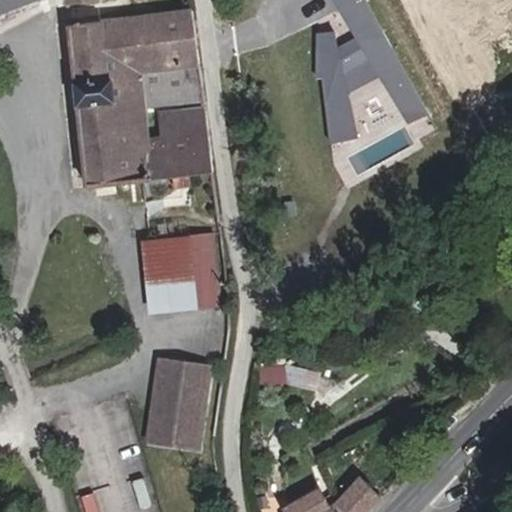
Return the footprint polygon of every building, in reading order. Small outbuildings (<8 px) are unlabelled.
[(0,0),(0,15),(38,0),(58,0),(59,7),(92,3),(91,0),(0,0)] [(365,0),(331,0),(355,38),(339,47),(335,32),(318,35),(316,77),(321,77),(328,145),(358,137),(347,95),(379,79),(407,124),(430,115),(365,0)] [(194,66),(187,15),(62,29),(83,189),(173,178),(187,177),(209,174),(200,112),(153,118),(156,141),(142,143),(137,105),(198,97),(194,66)] [(174,186),(187,185),(187,177),(173,178),(174,186)] [(209,305),(203,236),(135,243),(142,312),(193,307),(209,305)] [(418,313),(431,305),(424,293),(410,301),(418,313)] [(207,358),(163,353),(154,435),(197,440),(207,358)] [(289,383),(289,368),(261,368),(261,383),(289,383)] [(363,511),(380,496),(361,478),(331,509),(325,511),(363,511)] [(325,511),(331,509),(321,489),(284,509),(285,511),(325,511)]
